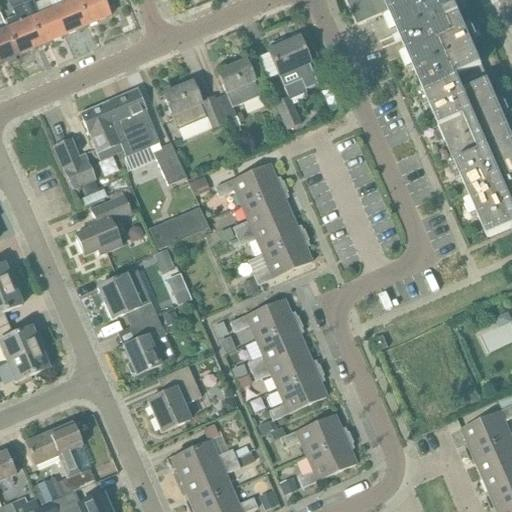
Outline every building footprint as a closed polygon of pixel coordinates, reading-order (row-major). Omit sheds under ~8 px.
[(18,57),(41,47),(30,21),(27,16),(28,15),(24,7),(21,0),(7,0),(15,18),(4,23),(7,31),(18,57)] [(53,11),(40,17),(33,0),(21,0),(24,7),(28,15),(27,16),(30,21),(41,47),(64,38),(53,11)] [(64,38),(87,28),(76,1),(74,0),(61,0),(64,6),(53,11),(64,38)] [(74,0),(76,1),(87,28),(110,18),(102,0),(74,0)] [(511,135),(473,45),(457,9),(464,6),(462,0),(445,0),(426,9),(424,5),(434,0),(346,0),(358,26),(394,10),(402,30),(398,32),(488,239),(511,228),(511,135)] [(7,31),(0,33),(0,64),(18,57),(7,31)] [(270,51),(267,53),(283,90),(301,82),(305,92),(318,86),(298,39),(282,46),(281,43),(269,48),(270,51)] [(266,92),(264,87),(256,69),(249,72),(245,62),(217,74),(226,96),(227,95),(234,111),(244,106),(244,105),(260,98),(259,95),(266,92)] [(191,85),(163,97),(178,132),(179,132),(207,120),(211,131),(211,132),(225,126),(221,118),(214,99),(200,105),(191,85)] [(159,145),(144,109),(137,91),(108,103),(117,124),(112,126),(118,141),(120,145),(121,155),(123,154),(126,159),(159,145)] [(301,126),(289,98),(275,105),(286,132),(301,126)] [(100,163),(121,155),(120,145),(118,141),(112,126),(117,124),(108,103),(80,115),(100,163)] [(72,140),(54,148),(64,173),(72,191),(94,181),(86,163),(88,162),(85,155),(80,157),(72,140)] [(169,145),(152,153),(155,161),(167,187),(184,179),(179,168),(169,145)] [(285,189),(285,188),(283,183),(282,184),(277,186),(269,166),(215,190),(219,199),(234,193),(241,208),(285,189)] [(204,179),(193,183),(199,197),(210,192),(204,179)] [(236,239),(290,215),(282,196),(286,194),(286,195),(288,194),(285,189),(241,208),(248,223),(232,230),(236,239)] [(99,258),(117,250),(121,248),(111,225),(131,216),(123,197),(90,212),(95,223),(87,226),(89,231),(74,238),(84,259),(97,253),(99,258)] [(199,211),(149,232),(158,253),(207,232),(199,211)] [(262,256),(306,237),(304,232),(303,232),(298,234),(290,215),(236,239),(240,248),(255,241),(262,256)] [(230,231),(219,236),(222,244),(234,239),(230,231)] [(309,243),(306,237),(262,256),(269,271),(254,278),(258,288),(311,264),(303,244),(307,243),(309,243)] [(154,256),(162,274),(174,269),(167,251),(154,256)] [(0,292),(17,285),(10,270),(6,272),(4,266),(0,267),(0,292)] [(156,317),(150,303),(137,273),(97,290),(111,322),(127,315),(133,327),(156,317)] [(254,281),(243,286),(248,297),(258,293),(254,281)] [(0,329),(2,329),(0,325),(0,316),(22,307),(19,302),(23,300),(17,285),(0,292),(0,329)] [(300,324),(300,323),(298,318),(296,319),(292,321),(284,301),(230,325),(234,334),(249,328),(256,343),(300,324)] [(175,360),(165,337),(156,317),(133,327),(130,328),(136,343),(123,349),(136,378),(169,363),(169,362),(175,360)] [(251,374),(305,350),(297,331),(301,330),(302,329),(300,324),(256,343),(262,358),(247,365),(251,374)] [(0,349),(6,364),(44,348),(38,333),(33,335),(31,329),(6,340),(2,329),(0,329),(0,349)] [(445,345),(440,334),(391,355),(404,384),(408,382),(411,390),(442,376),(460,417),(483,407),(454,341),(445,345)] [(383,337),(372,342),(377,353),(388,348),(383,337)] [(6,364),(15,385),(49,371),(46,365),(50,363),(44,348),(6,364)] [(277,391),(321,372),(319,367),(318,367),(313,369),(305,350),(251,374),(255,383),(270,376),(277,391)] [(161,435),(179,427),(189,422),(183,407),(201,399),(187,369),(157,382),(158,382),(164,380),(170,394),(147,404),(161,435)] [(324,378),(321,372),(277,391),(284,407),(268,413),(273,423),(326,399),(318,380),(322,378),(324,378)] [(511,438),(505,423),(511,419),(511,408),(462,430),(471,450),(467,452),(466,451),(465,452),(468,457),(511,438)] [(306,459),(351,439),(348,434),(347,434),(347,435),(343,437),(334,417),(280,440),(285,450),(300,443),(306,459)] [(72,425),(48,435),(58,459),(67,480),(73,494),(95,485),(89,471),(91,471),(72,425)] [(204,432),(208,442),(218,438),(213,428),(204,432)] [(274,443),(280,440),(285,438),(282,430),(270,435),(274,443)] [(34,469),(58,459),(48,435),(24,446),(34,469)] [(511,439),(511,438),(468,457),(470,463),(471,463),(471,462),(475,460),(484,479),(511,466),(511,439)] [(313,474),(298,481),(302,490),(356,467),(347,447),(352,445),(353,445),(351,439),(306,459),(313,474)] [(236,461),(236,460),(232,452),(217,458),(210,443),(166,462),(168,468),(170,468),(169,467),(174,465),(182,484),(236,461)] [(0,483),(16,477),(14,472),(6,453),(0,455),(0,483)] [(187,511),(231,492),(225,476),(240,470),(236,461),(182,484),(190,503),(186,505),(185,505),(187,511)] [(511,466),(484,479),(492,498),(488,500),(486,500),(489,506),(511,495),(511,466)] [(73,494),(67,480),(56,485),(62,499),(73,494)] [(238,507),(231,492),(187,511),(252,511),(257,510),(253,500),(238,507)] [(511,511),(511,495),(489,506),(491,511),(492,511),(496,509),(497,511),(511,511)] [(109,511),(102,496),(65,511),(109,511)] [(60,511),(56,502),(33,511),(60,511)]
